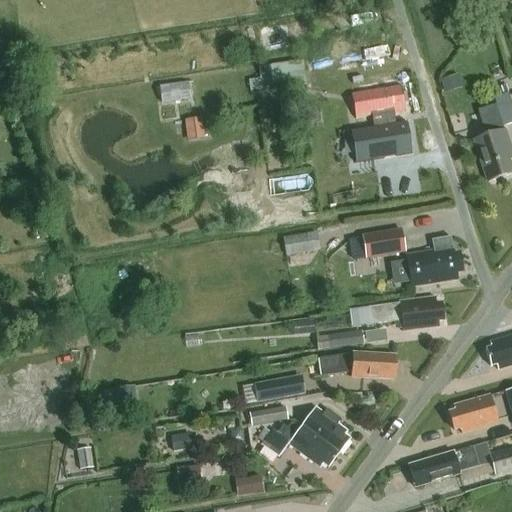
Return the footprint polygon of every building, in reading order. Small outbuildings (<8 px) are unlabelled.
[(475,32),(475,47),(489,47),(489,32),(475,32)] [(262,90),(301,86),(299,63),(260,67),(262,90)] [(458,76),(441,81),(444,92),(462,87),(458,76)] [(165,98),(192,98),(192,81),(164,82),(165,98)] [(359,95),(352,97),(355,113),(362,112),(363,118),(371,117),(385,115),(394,113),(403,112),(398,81),(358,88),(359,95)] [(508,86),(495,91),(497,99),(510,95),(508,86)] [(497,99),(496,99),(503,122),(505,127),(511,125),(511,99),(510,95),(497,99)] [(356,131),(351,132),(356,164),(361,163),(384,159),(384,158),(396,156),(396,157),(410,155),(405,123),(396,125),(394,113),(385,115),(371,117),(373,129),(356,131)] [(205,114),(188,118),(192,137),(209,133),(205,114)] [(486,128),(489,139),(507,133),(505,127),(503,122),(486,128)] [(511,178),(511,165),(510,160),(511,159),(511,148),(507,133),(489,139),(476,143),(489,185),(511,178)] [(384,179),(370,182),(373,206),(388,204),(384,179)] [(401,232),(361,238),(361,239),(364,259),(364,260),(404,253),(401,232)] [(317,234),(283,239),(286,258),(320,252),(317,234)] [(452,239),(432,242),(434,254),(407,258),(412,288),(458,281),(457,275),(463,274),(460,255),(454,256),(452,239)] [(403,323),(404,333),(439,329),(438,323),(444,322),(442,305),(436,306),(435,301),(368,309),(371,327),(403,323)] [(368,309),(348,312),(350,330),(371,327),(368,309)] [(313,321),(291,323),(292,337),(314,335),(313,321)] [(326,351),(365,345),(363,332),(324,338),(326,351)] [(497,366),(499,372),(511,367),(511,338),(490,345),(492,350),(486,352),(491,368),(497,366)] [(396,358),(350,355),(322,359),(324,378),(354,374),(353,379),(394,382),(396,358)] [(257,406),(265,404),(305,397),(301,378),(254,387),(257,406)] [(129,390),(116,391),(118,407),(119,418),(139,415),(135,389),(129,390)] [(454,408),(455,413),(448,415),(453,433),(460,431),(462,436),(499,425),(491,397),(454,408)] [(285,408),(248,415),(251,428),(287,422),(285,408)] [(339,456),(339,455),(349,442),(344,438),(347,434),(338,427),(342,422),(327,411),(323,416),(315,410),(302,428),(339,456)] [(329,469),(339,456),(302,428),(301,429),(294,423),(288,429),(284,426),(278,434),(273,431),(270,435),(263,445),(261,447),(265,450),(278,460),(289,446),(321,470),(324,465),(329,469)] [(265,430),(257,440),(263,445),(270,435),(265,430)] [(190,434),(170,437),(173,453),(192,450),(190,434)] [(511,451),(491,458),(487,445),(453,455),(409,468),(415,489),(460,476),(459,475),(492,466),(495,477),(511,472),(511,451)] [(90,450),(77,452),(79,471),(93,469),(90,450)] [(199,466),(176,469),(178,486),(202,483),(199,466)] [(247,480),(234,481),(237,498),(250,496),(247,480)] [(123,511),(122,501),(110,503),(111,511),(123,511)]
